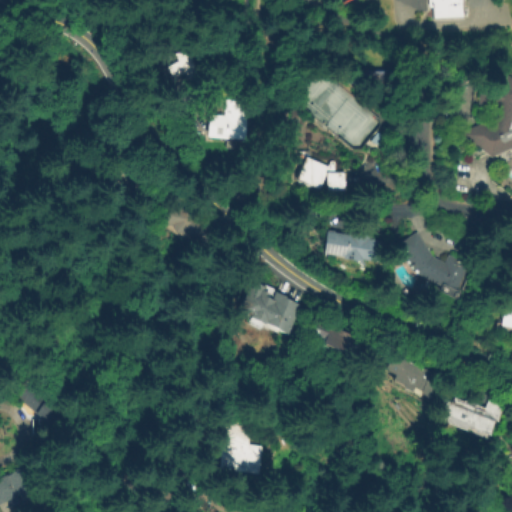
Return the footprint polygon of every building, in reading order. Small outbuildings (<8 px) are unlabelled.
[(463,0),(464,18),(431,19),(430,0),(463,0)] [(175,96),(156,62),(185,47),(204,81),(175,96)] [(485,124),(486,105),(476,104),(478,82),(492,83),(493,70),(511,79),(511,151),(508,149),(489,157),(461,133),(485,124)] [(244,140),(209,138),(211,109),(246,111),(244,140)] [(131,202),(111,172),(133,157),(154,188),(131,202)] [(326,178),(319,191),(296,179),(307,158),(327,168),(326,160),(333,160),(334,172),(344,172),(345,193),(327,194),(326,178)] [(185,254),(176,227),(167,230),(161,212),(197,201),(212,245),(185,254)] [(376,263),(324,254),(328,229),(381,238),(376,263)] [(431,257),(443,262),(446,254),(471,263),(460,290),(418,274),(397,243),(414,232),(431,257)] [(511,328),(499,326),(511,265),(511,328)] [(291,334),(242,313),(254,285),(303,305),(291,334)] [(356,358),(308,337),(319,314),(366,335),(356,358)] [(438,402),(417,390),(414,396),(393,384),(397,376),(384,369),(394,352),(449,383),(438,402)] [(51,428),(10,395),(26,375),(68,408),(51,428)] [(495,442),(445,423),(455,397),(485,409),(488,401),(508,409),(495,442)] [(259,476),(218,466),(228,421),(253,427),(250,442),(266,445),(259,476)] [(183,494),(158,511),(137,485),(163,466),(183,494)] [(0,506),(0,476),(16,470),(26,495),(0,506)]
